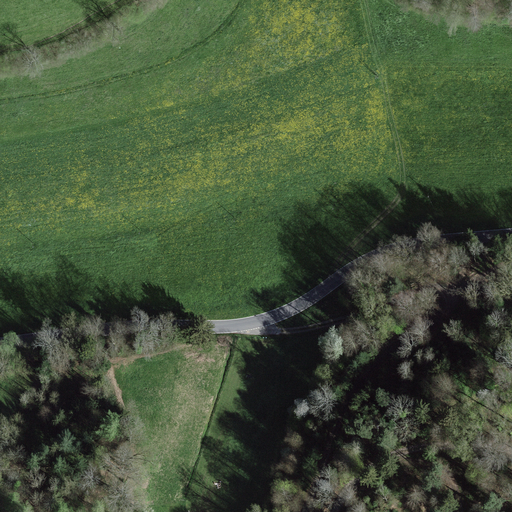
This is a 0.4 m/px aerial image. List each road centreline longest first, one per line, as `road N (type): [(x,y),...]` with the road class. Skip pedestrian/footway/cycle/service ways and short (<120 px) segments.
road 1 (tertiary): [(0,341),(249,323),(291,308),(388,250),(511,233)]
road 2 (track): [(303,511),(339,417),(374,363),(511,261)]
road 3 (track): [(249,323),(302,329),(421,294),(452,303)]
road 4 (track): [(332,511),(397,452),(463,439),(511,451)]
